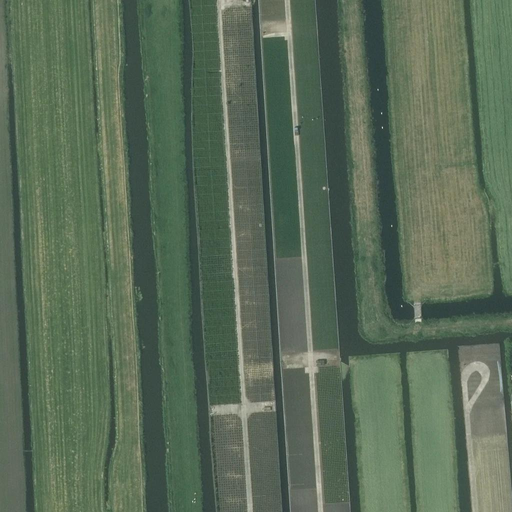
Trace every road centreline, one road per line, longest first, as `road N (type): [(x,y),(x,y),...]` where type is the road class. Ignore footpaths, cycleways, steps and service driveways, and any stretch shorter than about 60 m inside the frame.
road 1 (track): [(319,511),(286,0)]
road 2 (track): [(248,511),(216,0)]
road 3 (track): [(474,511),(463,377)]
